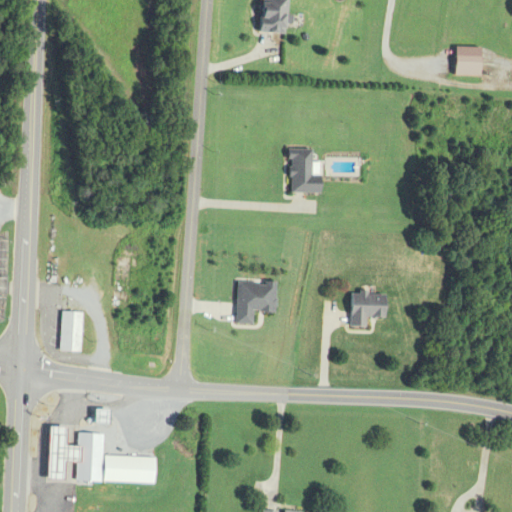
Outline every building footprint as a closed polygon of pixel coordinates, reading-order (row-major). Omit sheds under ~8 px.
[(288,33),(289,0),(261,0),(260,32),(288,33)] [(314,192),(314,175),(305,175),(305,149),(284,149),(284,192),(314,192)] [(270,281),(232,281),(232,325),(248,325),(248,312),(270,312),(270,281)] [(362,328),(362,317),(380,318),(381,294),(347,293),(346,327),(362,328)] [(82,351),(82,312),(60,312),(60,351),(82,351)] [(96,424),(110,424),(110,410),(96,410),(96,424)] [(75,445),(62,445),(63,427),(46,426),(43,479),(61,480),(62,460),(74,461),(75,445)] [(75,432),(75,445),(74,461),(73,477),(151,483),(153,457),(100,453),(102,433),(75,432)]
